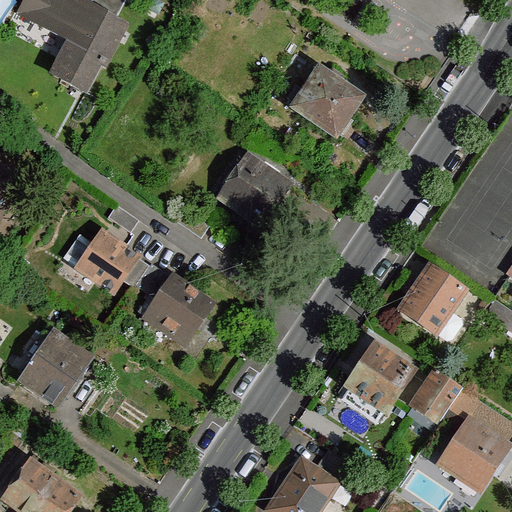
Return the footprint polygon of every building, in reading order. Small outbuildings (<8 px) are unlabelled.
[(94,0),(91,6),(79,0),(27,0),(19,16),(71,43),(53,78),(89,96),(103,67),(108,70),(129,28),(116,21),(127,0),(94,0)] [(363,101),(314,68),(287,110),(335,142),(363,101)] [(295,189),(252,159),(224,199),(266,230),(295,189)] [(37,191),(0,165),(0,242),(0,243),(37,191)] [(145,261),(102,231),(72,273),(115,303),(145,261)] [(465,291),(429,266),(398,311),(434,336),(465,291)] [(220,305),(174,276),(145,320),(191,350),(220,305)] [(61,325),(19,382),(61,412),(102,355),(61,325)] [(376,343),(347,386),(386,413),(415,369),(376,343)] [(452,399),(425,382),(403,416),(430,433),(452,399)] [(462,421),(430,467),(478,499),(509,454),(462,421)] [(296,460),(262,511),(320,511),(337,486),(296,460)] [(79,511),(89,497),(34,461),(0,511),(1,511),(79,511)]
